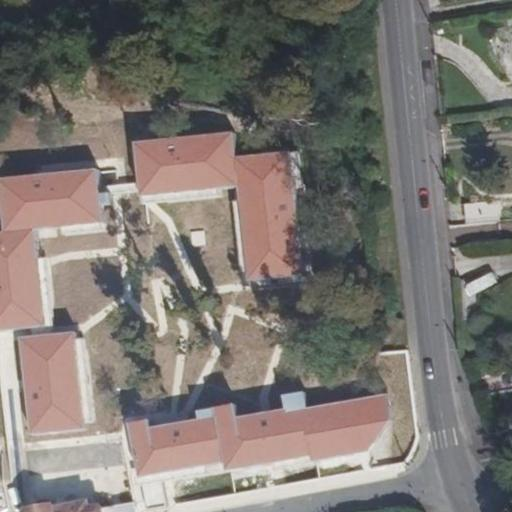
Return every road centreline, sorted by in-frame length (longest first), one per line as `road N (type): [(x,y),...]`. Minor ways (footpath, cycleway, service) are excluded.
road 1 (primary): [(396,0),(453,486)]
road 2 (residential): [(453,486),(275,511)]
